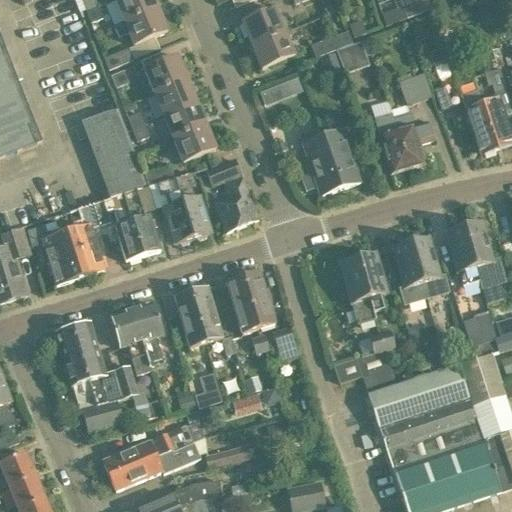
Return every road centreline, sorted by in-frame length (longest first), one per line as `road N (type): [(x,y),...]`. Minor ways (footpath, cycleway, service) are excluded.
road 1 (residential): [(366,511),(276,240)]
road 2 (residential): [(7,325),(276,240)]
road 3 (residential): [(290,237),(199,0)]
road 4 (residential): [(290,237),(511,183)]
road 5 (residential): [(83,511),(7,325)]
